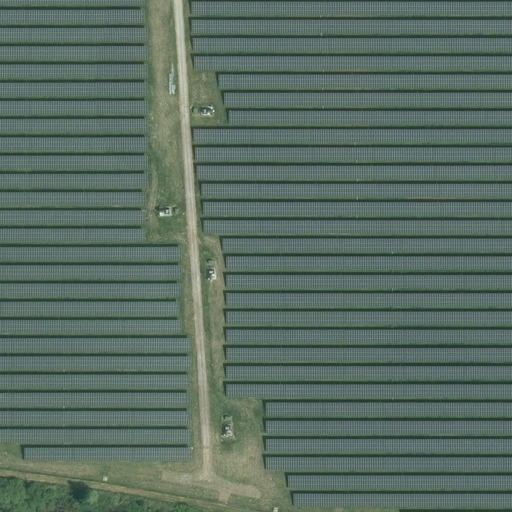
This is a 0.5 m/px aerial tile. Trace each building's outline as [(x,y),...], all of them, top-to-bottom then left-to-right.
[(0,21),(104,20),(87,1),(105,0),(104,0),(0,0),(0,119),(149,117),(149,113),(95,114),(93,26),(0,27),(0,40),(2,44),(0,45),(0,21)] [(102,95),(101,108),(119,109),(119,96),(102,95)] [(215,146),(206,148),(209,159),(218,157),(215,146)] [(119,203),(148,204),(148,191),(119,190),(119,203)] [(97,246),(85,245),(84,257),(96,258),(97,246)] [(136,258),(136,245),(104,245),(104,258),(136,258)] [(184,258),(184,246),(137,246),(137,257),(143,257),(143,258),(184,258)] [(135,312),(135,300),(103,300),(103,312),(135,312)] [(155,300),(143,300),(142,312),(154,313),(155,300)] [(182,312),(182,300),(163,300),(163,313),(182,312)] [(113,318),(113,322),(107,322),(107,330),(126,330),(126,318),(113,318)] [(183,331),(183,319),(134,318),(134,330),(183,331)] [(166,336),(144,335),(143,347),(193,350),(193,337),(166,335),(166,336)] [(106,336),(106,349),(136,348),(136,336),(106,336)]
